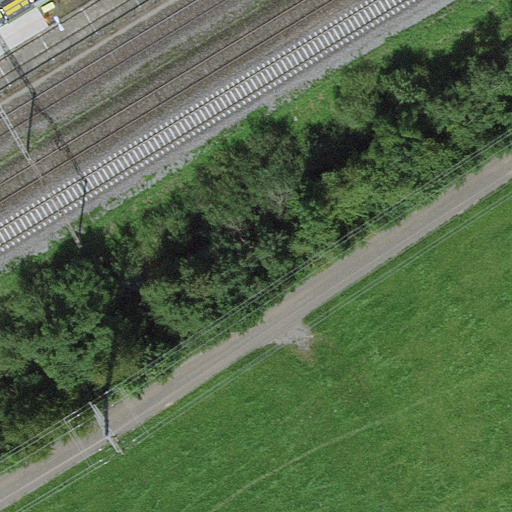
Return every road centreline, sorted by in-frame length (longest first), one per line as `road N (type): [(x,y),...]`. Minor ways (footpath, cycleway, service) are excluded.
road 1 (track): [(0,496),(511,173)]
road 2 (track): [(274,327),(316,346),(371,399),(399,511)]
